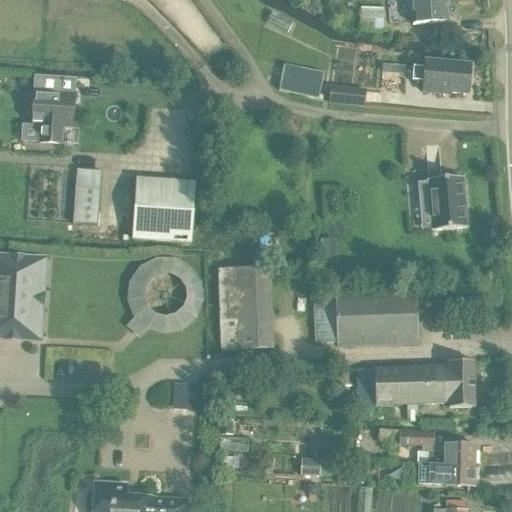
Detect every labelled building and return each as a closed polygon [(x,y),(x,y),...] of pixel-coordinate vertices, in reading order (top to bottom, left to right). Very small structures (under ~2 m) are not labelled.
[(410,0),(411,3),(413,26),(447,23),(445,0),(410,0)] [(310,4),(306,11),(314,16),(318,10),(310,4)] [(383,10),(360,9),(359,31),(382,32),(383,10)] [(442,92),(467,95),(469,66),(425,62),(424,69),(412,68),(411,82),(423,83),(422,93),(442,95),(442,92)] [(405,67),(381,65),(380,74),(404,76),(405,67)] [(324,74),(283,66),(277,93),(318,101),(324,74)] [(34,94),(32,127),(40,128),(39,145),(61,146),(62,129),(72,129),(73,102),(75,80),(35,78),(34,94)] [(329,89),(328,103),(364,107),(365,92),(329,89)] [(360,145),(323,146),(324,168),(361,166),(360,145)] [(97,226),(100,173),(76,171),(72,225),(97,226)] [(427,184),(418,185),(420,205),(429,205),(431,232),(466,230),(462,179),(427,182),(427,184)] [(132,241),(191,244),(195,184),(135,181),(132,241)] [(335,253),(320,253),(320,265),(335,265),(335,253)] [(0,336),(3,337),(3,338),(21,340),(21,338),(37,339),(42,263),(26,262),(26,261),(7,260),(7,261),(0,260),(0,336)] [(221,353),(273,351),(270,270),(218,272),(221,353)] [(335,296),(335,297),(312,298),(314,345),(337,344),(337,348),(417,345),(415,293),(335,296)] [(447,369),(373,371),(375,408),(393,407),(394,416),(407,415),(407,423),(419,423),(418,406),(448,405),(449,410),(475,409),(473,363),(446,364),(447,369)] [(219,437),(231,437),(232,423),(219,423),(219,437)] [(399,431),(398,447),(434,449),(435,434),(399,431)] [(419,466),(428,466),(475,467),(475,446),(445,446),(445,454),(417,453),(417,465),(419,465),(419,466)] [(300,477),(303,477),(319,478),(320,460),(303,460),(300,460),(300,477)] [(417,486),(444,486),(444,488),(474,489),(475,467),(428,466),(417,466),(417,486)] [(162,506),(154,505),(155,500),(126,498),(127,487),(96,485),(95,495),(91,494),(87,498),(86,511),(87,511),(187,511),(188,506),(162,504),(162,506)]
